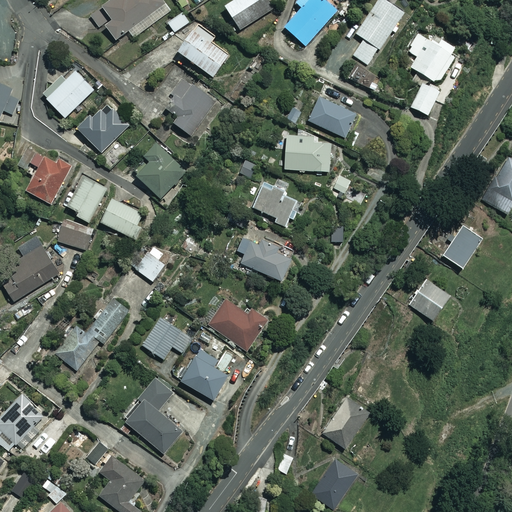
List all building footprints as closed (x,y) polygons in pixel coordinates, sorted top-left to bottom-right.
[(170,12),(161,0),(112,0),(101,8),(110,21),(103,25),(115,41),(128,31),(133,38),(170,12)] [(272,9),(266,0),(234,0),(224,7),(239,31),(272,9)] [(334,11),(321,0),(298,0),(296,3),(302,8),(286,29),(305,45),(334,11)] [(353,56),(368,65),(390,31),(394,34),(398,28),(394,26),(402,13),(381,0),(376,0),(354,34),(363,40),(353,56)] [(210,13),(203,4),(190,14),(198,23),(210,13)] [(189,22),(182,12),(167,23),(174,33),(189,22)] [(202,32),(194,26),(176,52),(212,77),(227,56),(199,37),(202,32)] [(426,39),(417,34),(410,45),(413,46),(408,53),(417,58),(410,69),(432,82),(439,81),(453,57),(451,56),(455,47),(431,32),(426,39)] [(93,91),(75,71),(64,82),(58,76),(40,94),(64,119),(93,91)] [(332,87),(314,80),(310,90),(328,97),(332,87)] [(13,115),(20,99),(11,95),(13,90),(0,84),(0,117),(3,111),(13,115)] [(215,104),(183,84),(164,113),(176,120),(172,127),(192,140),(215,104)] [(439,92),(422,84),(411,108),(427,116),(439,92)] [(101,154),(129,125),(119,116),(124,111),(110,97),(91,115),(90,114),(76,129),(101,154)] [(357,115),(318,97),(307,121),(346,139),(357,115)] [(301,112),(292,107),(286,119),(295,123),(301,112)] [(313,137),(286,136),(284,170),(329,172),(330,143),(313,142),(313,137)] [(136,176),(160,200),(186,173),(156,144),(132,169),(138,175),(136,176)] [(48,205),(72,168),(47,152),(44,157),(36,151),(28,163),(38,169),(24,189),(48,205)] [(511,161),(507,159),(482,200),(506,214),(511,203),(511,161)] [(244,160),(238,174),(249,179),(255,165),(244,160)] [(349,181),(338,176),(333,188),(344,193),(349,181)] [(105,188),(83,177),(67,208),(77,213),(75,217),(88,223),(105,188)] [(273,222),(284,227),(288,218),(291,219),(298,202),(280,194),(282,190),(262,182),(251,208),(275,218),(273,222)] [(142,214),(111,199),(99,223),(138,241),(143,229),(136,225),(142,214)] [(343,226),(330,226),(331,243),(343,242),(343,226)] [(91,236),(62,227),(57,242),(86,251),(91,236)] [(481,240),(461,227),(441,256),(461,269),(481,240)] [(58,275),(33,235),(15,247),(23,260),(0,274),(0,280),(14,302),(58,275)] [(258,245),(242,237),(236,251),(243,254),(239,263),(281,281),(290,259),(271,251),(273,245),(260,240),(258,245)] [(167,265),(146,250),(134,269),(154,283),(167,265)] [(448,296),(426,280),(408,305),(431,321),(448,296)] [(86,330),(101,341),(104,344),(129,312),(111,298),(103,309),(100,307),(92,317),(95,319),(86,330)] [(246,313),(225,299),(207,325),(246,351),(266,321),(249,309),(246,313)] [(25,317),(20,310),(7,319),(12,325),(25,317)] [(191,340),(157,318),(140,345),(165,361),(174,348),(182,353),(191,340)] [(101,341),(86,330),(85,332),(76,326),(54,354),(77,371),(101,341)] [(212,339),(201,331),(195,338),(206,347),(212,339)] [(217,360),(198,349),(179,381),(214,401),(228,377),(213,367),(217,360)] [(399,370),(368,355),(350,392),(381,407),(399,370)] [(172,394),(154,380),(121,420),(163,455),(181,432),(157,412),(172,394)] [(43,416),(20,395),(0,416),(0,443),(9,452),(16,443),(23,450),(37,434),(31,429),(43,416)] [(367,413),(346,398),(323,434),(344,448),(367,413)] [(147,484),(109,453),(102,462),(105,464),(99,472),(109,481),(98,495),(119,511),(139,511),(140,511),(131,504),(147,484)] [(355,475),(334,461),(312,495),(333,509),(355,475)] [(56,504),(65,494),(58,487),(65,479),(54,470),(41,485),(50,493),(47,496),(56,504)] [(71,511),(61,501),(48,511),(71,511)]
